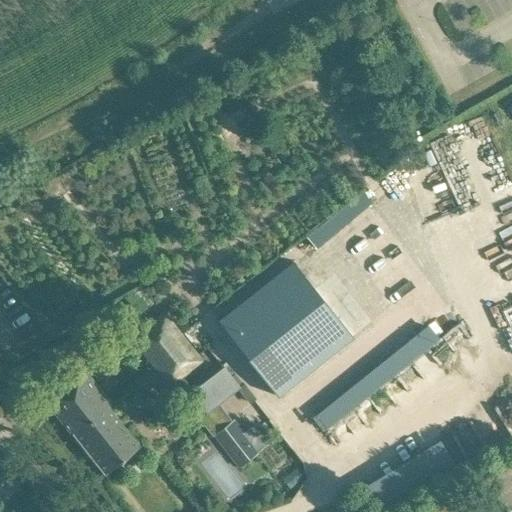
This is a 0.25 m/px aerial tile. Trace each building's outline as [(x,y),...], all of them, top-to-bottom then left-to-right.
[(146,223),(130,177),(107,185),(123,231),(146,223)] [(291,259),(216,319),(276,394),(351,335),(291,259)] [(202,359),(165,312),(142,330),(148,339),(138,347),(169,386),(202,359)] [(94,344),(92,342),(98,337),(93,331),(87,336),(85,334),(73,343),(81,354),(94,344)] [(88,373),(48,404),(72,435),(73,434),(105,473),(140,446),(128,430),(108,406),(112,403),(110,401),(99,387),(88,373)] [(201,383),(190,393),(206,412),(217,403),(201,383)] [(204,423),(213,435),(231,420),(222,408),(204,423)] [(223,434),(203,446),(229,486),(249,474),(223,434)] [(394,462),(402,474),(424,461),(417,449),(394,462)]
